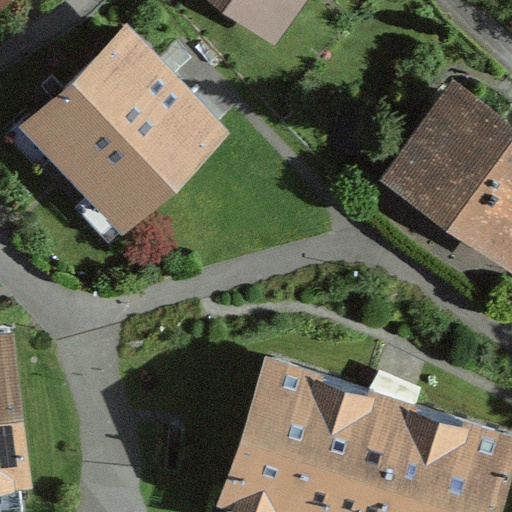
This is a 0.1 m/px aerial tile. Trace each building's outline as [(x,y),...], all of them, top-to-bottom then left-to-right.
[(296,0),(226,0),(274,33),(296,0)] [(228,115),(125,6),(2,122),(37,159),(54,144),(85,178),(69,193),(105,230),(228,115)] [(511,103),(452,61),(379,165),(511,257),(511,103)] [(0,497),(23,499),(20,469),(33,467),(14,312),(0,313),(0,497)] [(491,511),(511,452),(511,418),(266,337),(216,485),(230,489),(222,511),(491,511)]
